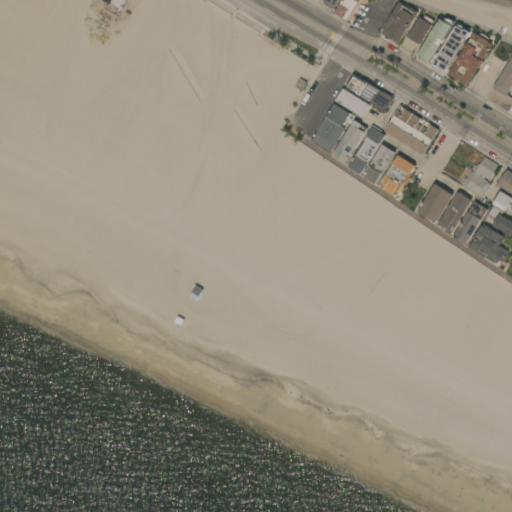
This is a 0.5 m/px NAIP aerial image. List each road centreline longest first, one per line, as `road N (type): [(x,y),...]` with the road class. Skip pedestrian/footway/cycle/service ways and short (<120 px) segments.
road 1 (tertiary): [(252,0),(511,157)]
road 2 (tertiary): [(511,134),(286,0)]
road 3 (residential): [(302,124),(390,1)]
